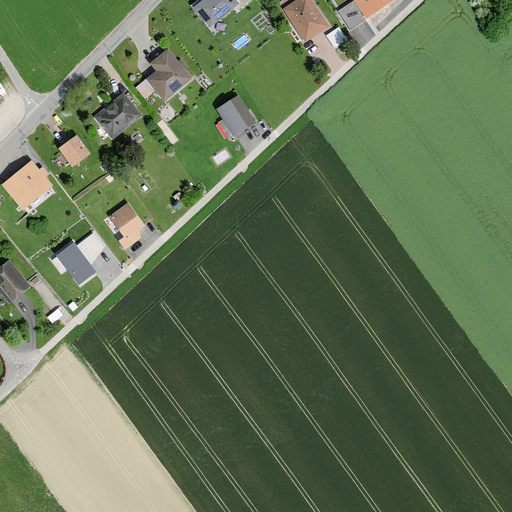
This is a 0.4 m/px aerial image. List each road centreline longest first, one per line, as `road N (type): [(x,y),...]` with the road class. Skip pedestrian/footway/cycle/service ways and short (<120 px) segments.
road 1 (residential): [(419,0),(40,356),(14,359)]
road 2 (tertiary): [(0,154),(153,0)]
